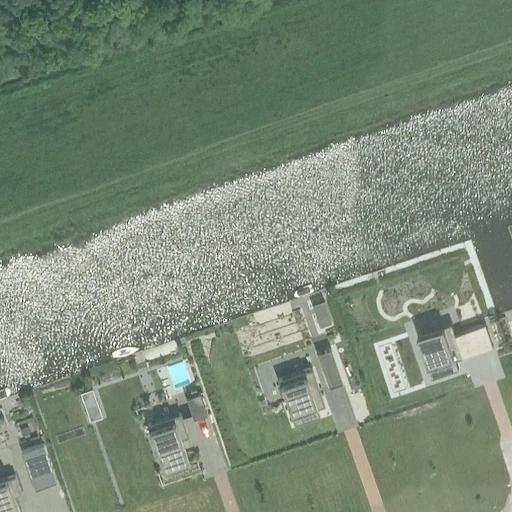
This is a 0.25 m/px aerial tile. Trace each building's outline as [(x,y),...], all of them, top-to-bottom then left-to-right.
[(329,314),(317,318),(320,327),(332,322),(329,314)] [(443,328),(417,337),(431,378),(457,369),(454,359),(462,357),(493,346),(485,324),(454,334),(451,325),(443,328)] [(329,388),(343,383),(331,349),(317,354),(329,388)] [(320,416),(317,408),(325,405),(312,368),(278,380),(294,425),(320,416)] [(198,394),(186,399),(194,419),(206,414),(198,394)] [(85,405),(90,421),(102,417),(96,401),(85,405)] [(147,425),(163,470),(189,461),(181,438),(188,436),(181,413),(147,425)] [(43,445),(22,452),(27,467),(48,460),(43,445)] [(22,494),(16,476),(0,481),(0,511),(19,511),(14,497),(22,494)]
